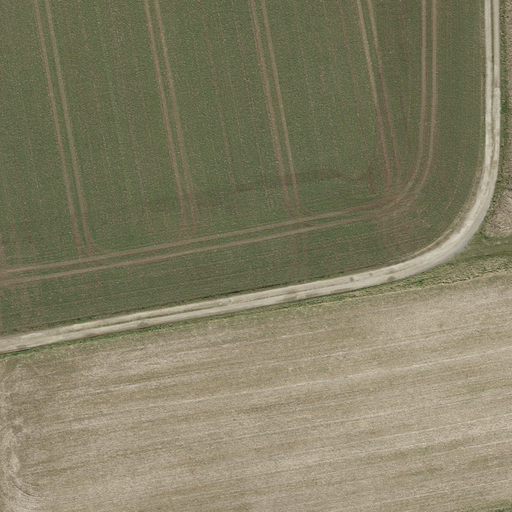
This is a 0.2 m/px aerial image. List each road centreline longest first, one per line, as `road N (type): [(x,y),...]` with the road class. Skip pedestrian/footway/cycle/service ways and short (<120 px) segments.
road 1 (track): [(0,348),(387,283),(477,249)]
road 2 (track): [(498,0),(502,180),(477,249),(511,244)]
